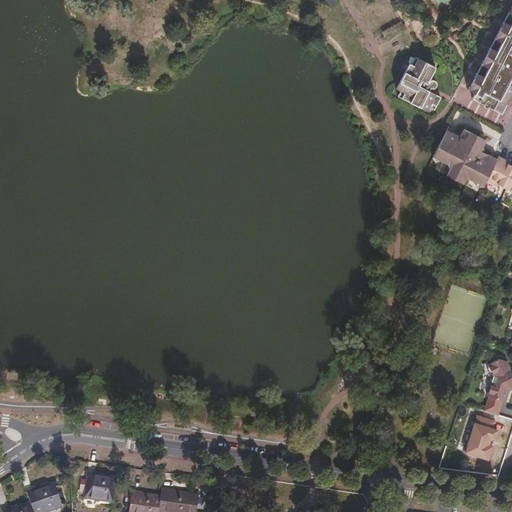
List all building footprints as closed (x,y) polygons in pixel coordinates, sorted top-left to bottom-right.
[(511,1),(468,89),(475,93),(497,49),(511,19),(511,1)] [(511,90),(511,19),(497,49),(475,93),(472,97),(501,111),(511,90)] [(428,79),(431,76),(435,67),(417,58),(414,65),(409,63),(395,88),(399,90),(403,92),(400,97),(426,110),(430,103),(434,105),(439,97),(428,90),(432,83),(431,80),(428,79)] [(465,129),(460,137),(465,139),(469,131),(465,129)] [(447,130),(435,154),(440,157),(440,161),(447,165),(449,162),(453,163),(447,174),(464,183),(469,172),(472,174),(470,177),(478,181),(480,179),(486,182),(487,180),(497,159),(481,150),(486,140),(469,131),(465,139),(460,137),(447,130)] [(497,159),(487,180),(497,186),(498,184),(507,188),(511,176),(511,164),(506,161),(506,159),(499,156),(497,159)] [(487,394),(488,395),(502,399),(504,400),(507,387),(510,388),(511,380),(511,372),(508,371),(509,368),(505,359),(497,357),(487,363),(488,364),(487,368),(489,372),(493,374),(487,394)] [(502,399),(488,395),(484,409),(498,414),(502,399)] [(113,501),(117,477),(88,473),(85,498),(113,501)] [(29,490),(31,500),(3,509),(4,511),(41,511),(62,505),(54,482),(29,490)] [(162,496),(133,491),(129,511),(196,511),(199,495),(163,489),(162,496)]
